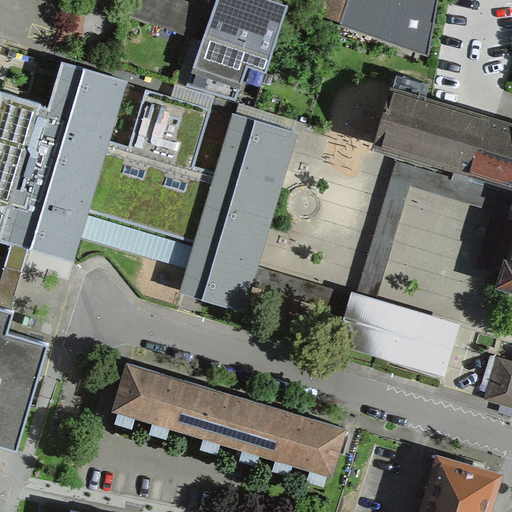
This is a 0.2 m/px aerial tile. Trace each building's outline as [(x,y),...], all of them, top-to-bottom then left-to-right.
[(132,0),(127,13),(153,22),(153,21),(151,20),(157,0),(132,0)] [(179,0),(157,0),(151,20),(153,21),(193,35),(203,8),(179,0)] [(286,7),(266,0),(216,0),(187,85),(236,99),(247,65),(267,71),(286,7)] [(322,0),(321,3),(325,4),(321,14),(341,20),(347,0),(322,0)] [(347,0),(341,20),(341,22),(430,52),(438,0),(347,0)] [(89,210),(109,140),(127,80),(62,62),(49,107),(2,94),(0,100),(0,239),(11,243),(29,248),(74,261),(81,235),(87,215),(89,210)] [(146,88),(129,146),(195,165),(212,108),(146,88)] [(511,125),(391,89),(375,143),(511,182),(511,262),(511,263),(505,286),(511,287),(511,125)] [(237,113),(293,130),(296,120),(240,103),(237,113)] [(181,291),(244,310),(251,286),(258,265),(298,131),(293,130),(237,113),(234,112),(217,171),(196,241),(194,247),(188,267),(181,291)] [(109,140),(89,210),(196,241),(217,171),(195,165),(129,146),(109,140)] [(476,265),(493,270),(511,207),(511,192),(396,158),(355,295),(376,301),(411,186),(492,210),(476,265)] [(194,247),(87,215),(81,235),(188,267),(194,247)] [(29,248),(11,243),(0,282),(0,305),(12,308),(29,248)] [(352,294),(258,265),(251,286),(346,314),(352,294)] [(355,295),(352,294),(346,314),(339,340),(444,370),(458,325),(376,301),(355,295)] [(0,442),(17,448),(49,342),(8,330),(14,309),(12,308),(0,305),(0,442)] [(511,361),(500,358),(488,398),(511,405),(511,361)] [(128,362),(114,408),(332,474),(346,428),(128,362)] [(488,511),(500,474),(439,456),(422,511),(488,511)]
